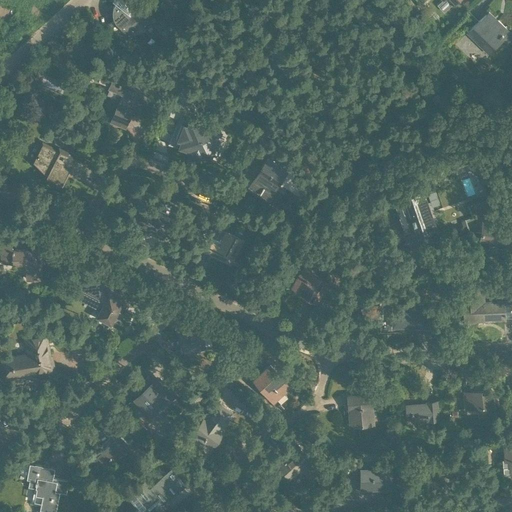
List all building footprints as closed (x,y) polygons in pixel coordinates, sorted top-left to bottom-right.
[(126,0),(125,1),(124,0),(117,0),(115,2),(115,3),(114,5),(113,7),(113,8),(113,10),(112,12),(112,13),(113,16),(113,17),(114,19),(115,21),(106,25),(115,35),(123,28),(123,29),(125,29),(127,30),(129,30),(131,30),(135,29),(134,30),(141,24),(146,29),(147,28),(149,27),(150,25),(151,22),(152,19),(152,17),(152,15),(152,13),(151,11),(151,9),(150,7),(149,6),(148,4),(147,3),(145,2),(144,1),(142,0),(126,0)] [(412,10),(416,6),(410,0),(406,4),(412,10)] [(487,54),(509,33),(488,11),(466,33),(487,54)] [(39,87),(45,73),(39,70),(33,85),(39,87)] [(181,74),(177,81),(185,86),(189,79),(181,74)] [(143,104),(149,90),(113,76),(107,90),(121,95),(118,103),(110,122),(125,128),(133,109),(132,109),(135,101),(143,104)] [(165,118),(177,122),(187,96),(176,91),(165,118)] [(168,145),(189,153),(189,154),(190,155),(191,156),(192,156),(193,157),(194,157),(195,157),(196,157),(197,157),(198,157),(207,160),(211,151),(219,154),(224,141),(217,138),(219,132),(191,121),(189,127),(177,122),(168,145)] [(57,153),(44,146),(36,161),(37,161),(38,159),(52,167),(46,181),(60,188),(67,176),(75,180),(83,164),(73,160),(75,157),(59,150),(57,153)] [(466,158),(453,162),(455,169),(467,165),(468,168),(476,165),(482,182),(482,184),(492,180),(484,157),(474,160),(468,162),(466,158)] [(270,197),(286,172),(267,158),(260,168),(262,169),(251,185),(270,197)] [(424,196),(423,192),(394,202),(404,232),(416,228),(418,233),(435,228),(424,196)] [(433,208),(441,206),(437,193),(429,195),(433,208)] [(162,237),(170,222),(136,204),(130,215),(140,220),(138,225),(162,237)] [(506,249),(510,226),(482,222),(480,239),(489,240),(488,246),(506,249)] [(210,238),(209,240),(203,237),(198,246),(204,249),(203,251),(227,263),(238,242),(225,235),(220,244),(210,238)] [(12,251),(12,242),(1,243),(2,264),(25,264),(26,279),(42,278),(42,263),(49,263),(49,255),(40,255),(40,250),(12,251)] [(258,264),(262,259),(259,255),(254,261),(258,264)] [(316,302),(329,283),(304,267),(293,284),(309,294),(307,296),(316,302)] [(118,320),(128,299),(120,294),(127,281),(72,287),(73,290),(70,297),(98,312),(96,317),(111,325),(114,318),(118,320)] [(511,300),(476,302),(476,287),(462,288),(462,304),(455,304),(456,321),(511,318),(511,300)] [(14,317),(21,308),(12,302),(6,311),(14,317)] [(392,327),(430,326),(429,304),(392,305),(392,327)] [(183,352),(205,348),(204,339),(210,338),(207,320),(194,322),(196,329),(179,332),(183,352)] [(48,354),(44,332),(22,337),(26,352),(0,357),(0,367),(2,378),(32,372),(32,374),(53,370),(50,354),(48,354)] [(273,403),(287,389),(278,379),(280,377),(270,366),(253,381),(273,403)] [(163,390),(148,373),(130,390),(151,414),(174,392),(166,383),(168,385),(163,390)] [(493,414),(491,390),(465,393),(466,409),(478,408),(478,416),(493,414)] [(348,428),(373,426),(371,394),(347,396),(348,410),(347,410),(348,428)] [(438,421),(436,401),(427,402),(427,404),(406,406),(407,416),(411,415),(412,423),(438,421)] [(218,430),(231,412),(217,402),(205,418),(203,417),(192,433),(212,448),(222,433),(218,430)] [(128,444),(120,437),(125,432),(114,419),(103,429),(111,437),(106,442),(108,445),(96,457),(106,467),(112,461),(113,462),(125,451),(131,456),(135,452),(134,450),(138,446),(133,440),(128,444)] [(504,475),(511,475),(511,474),(511,446),(503,447),(504,459),(502,460),(504,475)] [(308,477),(318,468),(300,447),(279,466),(290,479),(301,469),(308,477)] [(358,467),(358,455),(349,455),(349,467),(358,467)] [(457,476),(457,462),(428,464),(428,472),(431,472),(431,480),(427,480),(428,494),(447,493),(446,477),(457,476)] [(42,466),(35,464),(35,465),(29,464),(27,479),(30,479),(28,486),(36,488),(34,500),(41,502),(40,509),(56,511),(59,492),(66,493),(68,481),(53,478),(53,476),(54,476),(54,474),(53,474),(54,469),(42,467),(42,466)] [(391,489),(392,468),(360,467),(359,489),(391,489)] [(174,492),(162,477),(151,486),(145,480),(134,489),(146,504),(142,509),(138,511),(153,511),(158,508),(165,505),(162,502),(174,492)]
